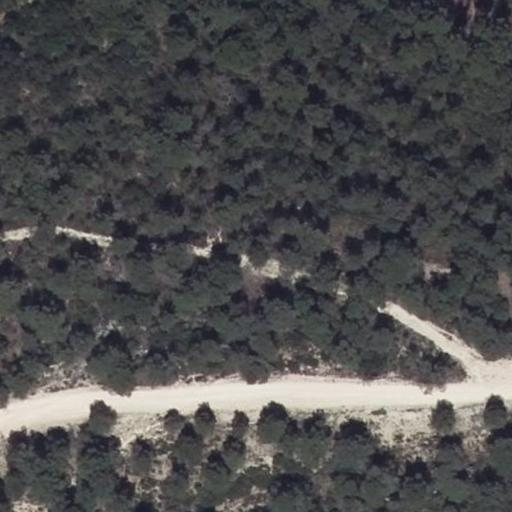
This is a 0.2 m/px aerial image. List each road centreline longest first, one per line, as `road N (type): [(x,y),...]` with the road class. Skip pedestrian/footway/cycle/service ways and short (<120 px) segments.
road 1 (track): [(0,241),(38,230),(308,277),(388,309),(510,389)]
road 2 (track): [(511,389),(100,404),(0,420)]
